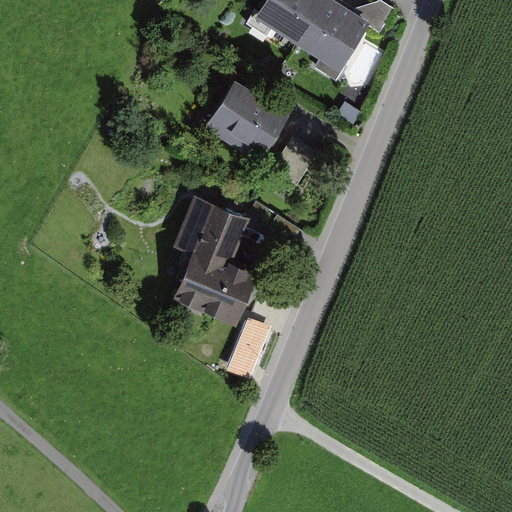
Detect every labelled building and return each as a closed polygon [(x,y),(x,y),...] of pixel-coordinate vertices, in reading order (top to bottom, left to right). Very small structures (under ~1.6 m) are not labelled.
[(296,45),(324,0),(268,0),(257,18),(296,45)] [(372,22),(333,0),(324,0),(296,45),(343,72),(372,22)] [(292,117),(237,82),(207,129),(261,164),(292,117)] [(319,153),(294,137),(272,170),(297,186),(319,153)] [(174,300),(238,326),(261,270),(234,259),(251,218),(195,195),(176,242),(195,250),(174,300)] [(270,209),(256,201),(250,211),(264,219),(270,209)] [(301,230),(278,215),(269,230),(292,244),(301,230)]
